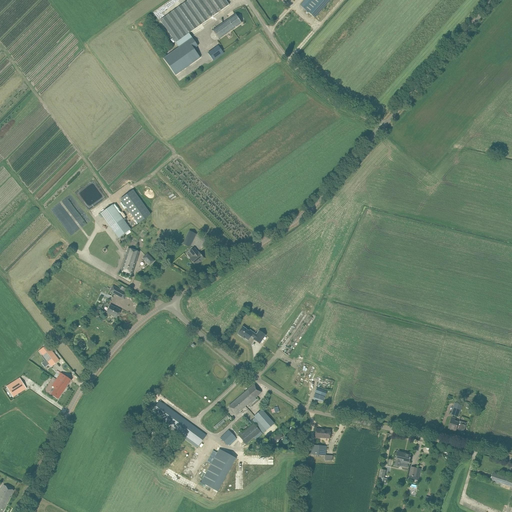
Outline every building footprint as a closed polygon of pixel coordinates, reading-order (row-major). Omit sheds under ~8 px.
[(163,58),(175,75),(200,58),(194,49),(198,46),(189,33),(197,27),(207,20),(225,8),(229,5),(225,0),(188,0),(160,20),(176,42),(175,43),(178,47),(163,58)] [(314,18),(330,0),(310,0),(303,8),(314,18)] [(241,23),(235,14),(213,31),(219,39),(241,23)] [(208,52),(213,61),(224,53),(218,45),(208,52)] [(120,199),(138,223),(150,215),(133,190),(120,199)] [(100,213),(111,228),(118,238),(131,229),(123,218),(113,204),(100,213)] [(189,231),(183,243),(189,247),(195,234),(189,231)] [(128,248),(121,270),(132,274),(139,252),(128,248)] [(190,259),(195,266),(204,258),(198,252),(198,253),(194,248),(189,252),(193,257),(190,259)] [(147,254),(143,258),(150,265),(154,261),(147,254)] [(112,286),(109,291),(124,299),(127,294),(112,286)] [(120,311),(110,306),(107,313),(116,318),(120,311)] [(302,311),(277,348),(287,355),(313,318),(302,311)] [(252,333),(242,327),(237,334),(242,337),(248,340),(251,336),(254,338),(253,339),(260,344),(265,335),(259,331),(256,335),(253,332),(252,333)] [(47,344),(39,351),(51,367),(59,360),(47,344)] [(61,374),(57,379),(67,386),(71,380),(61,374)] [(319,387),(322,388),(330,391),(333,381),(322,377),(319,387)] [(20,378),(6,386),(13,397),(26,388),(20,378)] [(67,386),(57,379),(54,384),(54,383),(52,386),(56,389),(51,395),(58,399),(67,386)] [(253,400),(261,393),(254,385),(228,406),(235,415),(253,400)] [(324,396),(315,393),(313,399),(322,402),(324,396)] [(206,435),(159,401),(151,411),(199,446),(206,435)] [(451,414),(458,417),(462,406),(455,403),(451,414)] [(251,420),(263,433),(274,423),(261,410),(254,417),(251,420)] [(456,431),(456,429),(458,422),(455,421),(455,418),(452,417),(449,426),(452,427),(451,430),(456,431)] [(223,419),(214,427),(216,430),(225,421),(223,419)] [(456,429),(459,430),(459,431),(463,432),(466,423),(459,421),(458,422),(456,429)] [(255,440),(262,434),(253,424),(239,436),(245,444),(253,437),(255,440)] [(315,437),(329,438),(330,430),(316,429),(315,437)] [(228,430),(220,438),(227,445),(235,437),(228,430)] [(312,445),(311,455),(324,456),(325,446),(312,445)] [(219,449),(201,482),(217,491),(236,458),(219,449)] [(403,453),(398,452),(396,460),(395,465),(399,466),(400,461),(409,463),(410,458),(410,456),(402,454),(403,453)] [(420,469),(411,467),(409,475),(419,477),(420,469)] [(491,481),(511,485),(511,477),(493,473),(491,481)] [(4,485),(0,491),(0,511),(1,511),(14,490),(4,485)]
